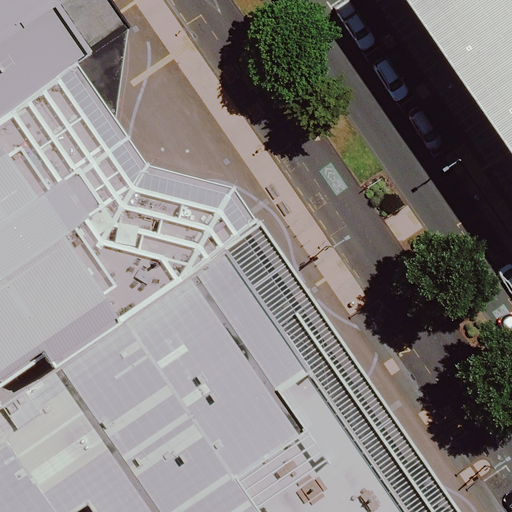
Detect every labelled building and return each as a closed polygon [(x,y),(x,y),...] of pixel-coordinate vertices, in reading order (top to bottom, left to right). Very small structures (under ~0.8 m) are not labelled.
[(45,0),(0,0),(0,91),(44,58),(72,38),(45,0)] [(511,0),(381,0),(511,188),(511,0)] [(0,91),(0,373),(10,366),(242,202),(113,159),(44,58),(0,91)] [(459,511),(242,202),(10,366),(110,511),(459,511)] [(110,511),(10,366),(0,373),(0,511),(110,511)]
